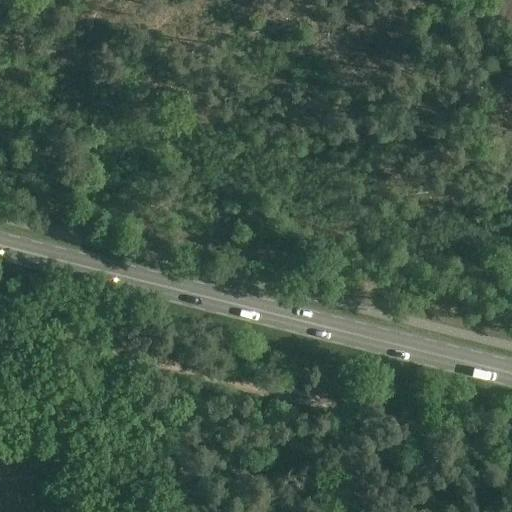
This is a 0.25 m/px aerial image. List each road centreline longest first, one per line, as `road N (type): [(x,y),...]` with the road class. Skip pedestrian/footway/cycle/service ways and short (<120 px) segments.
road 1 (track): [(0,313),(415,418),(511,451)]
road 2 (primary): [(511,374),(0,242)]
